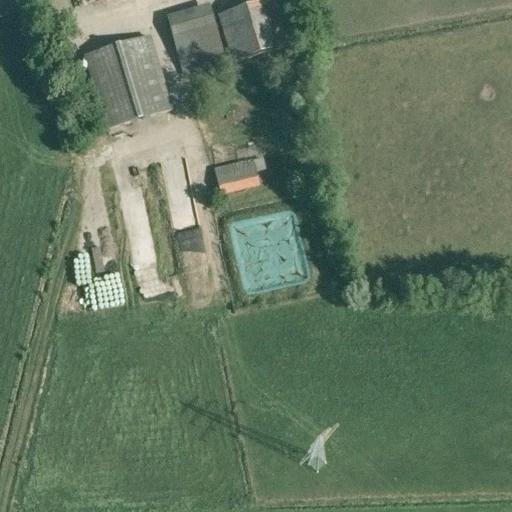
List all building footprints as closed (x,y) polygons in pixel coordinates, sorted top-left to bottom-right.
[(232,65),(297,45),(281,0),(274,0),(218,17),(232,65)] [(213,20),(170,33),(182,71),(184,77),(210,70),(208,63),(225,58),(213,20)] [(171,111),(149,38),(85,57),(107,131),(171,111)] [(224,168),(214,170),(220,197),(259,188),(256,173),(266,171),(264,160),(253,162),(253,161),(239,164),(224,168)] [(182,258),(205,257),(202,190),(179,191),(182,258)] [(99,232),(102,279),(122,277),(119,231),(99,232)] [(160,268),(160,231),(140,231),(140,268),(160,268)]
